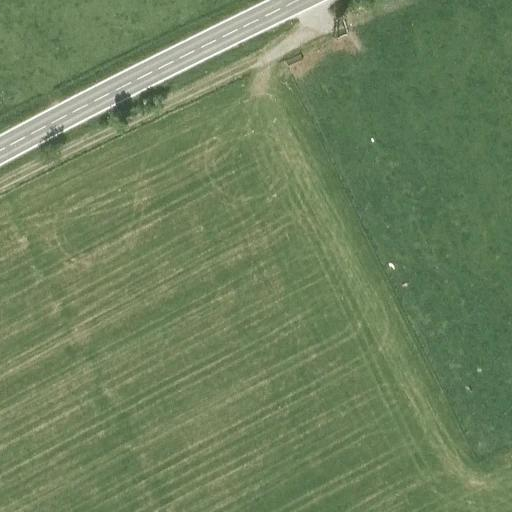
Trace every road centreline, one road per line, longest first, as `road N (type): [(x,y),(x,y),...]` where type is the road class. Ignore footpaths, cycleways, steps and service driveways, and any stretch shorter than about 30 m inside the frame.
road 1 (track): [(300,0),(312,31),(0,186)]
road 2 (secondary): [(296,0),(0,150)]
